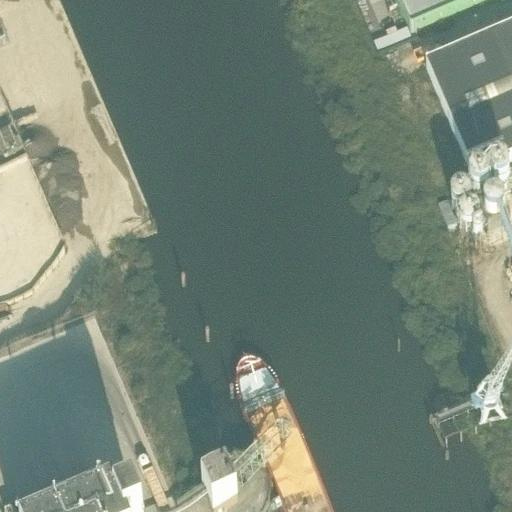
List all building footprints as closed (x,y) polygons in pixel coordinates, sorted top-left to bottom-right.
[(394,0),(411,37),(498,0),(394,0)] [(511,32),(425,70),(472,180),(511,163),(511,32)] [(0,198),(46,197),(0,95),(0,198)] [(110,511),(95,477),(13,511),(110,511)] [(209,511),(233,511),(238,510),(227,485),(203,496),(209,511)]
